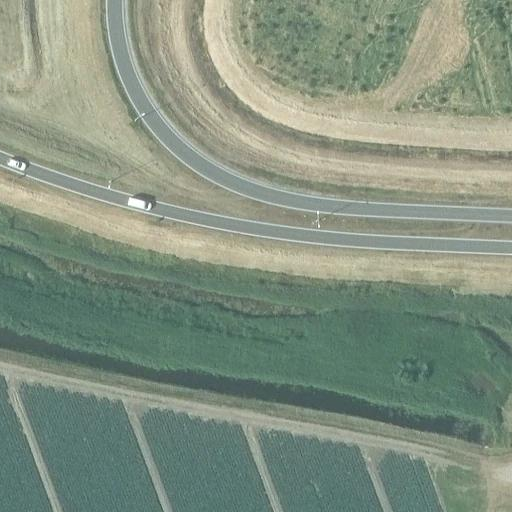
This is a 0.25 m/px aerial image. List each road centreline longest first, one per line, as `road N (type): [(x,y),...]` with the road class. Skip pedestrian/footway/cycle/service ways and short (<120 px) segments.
road 1 (trunk): [(0,156),(208,220),(326,239),(511,247)]
road 2 (trunk): [(511,215),(333,208),(226,181),(178,146),(133,87),(114,0)]
